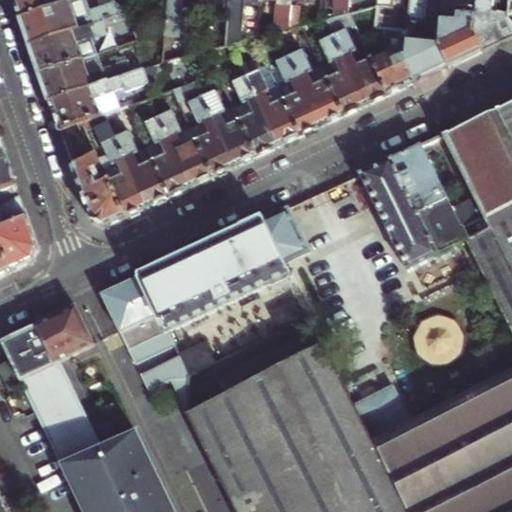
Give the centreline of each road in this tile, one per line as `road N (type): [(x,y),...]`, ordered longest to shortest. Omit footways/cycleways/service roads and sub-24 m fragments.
road 1 (residential): [(511,71),(79,273)]
road 2 (residential): [(0,51),(79,273)]
